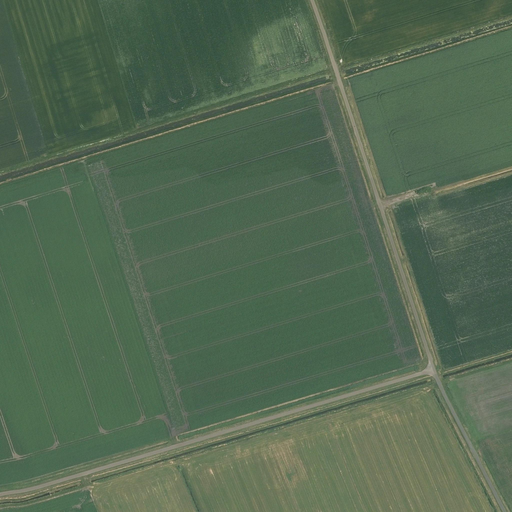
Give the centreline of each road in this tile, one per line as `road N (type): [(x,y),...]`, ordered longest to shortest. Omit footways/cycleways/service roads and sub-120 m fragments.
road 1 (unclassified): [(0,495),(433,369)]
road 2 (unclassified): [(433,369),(311,0)]
road 3 (unclassified): [(503,511),(433,369)]
